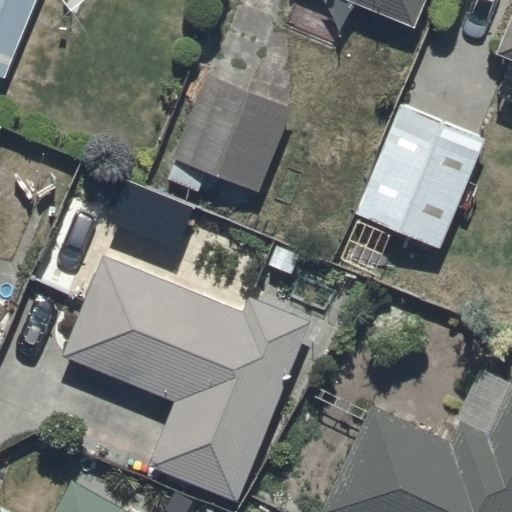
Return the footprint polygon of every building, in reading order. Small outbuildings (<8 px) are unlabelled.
[(0,0),(0,67),(5,70),(30,0),(0,0)] [(419,0),(374,0),(413,16),(419,0)] [(511,49),(511,2),(496,43),(511,49)] [(291,97),(210,65),(173,148),(176,149),(168,170),(202,183),(207,168),(215,171),(209,187),(237,198),(242,184),(255,189),(291,97)] [(484,125),(397,91),(350,203),(439,239),(484,125)] [(36,270),(83,291),(61,343),(174,391),(148,452),(235,490),(311,312),(254,287),(277,234),(86,152),(36,270)] [(511,511),(511,363),(484,426),(443,408),(434,428),(369,400),(323,504),(325,504),(321,511),(511,511)] [(147,511),(68,469),(46,511),(12,511),(0,505),(0,511),(147,511)]
